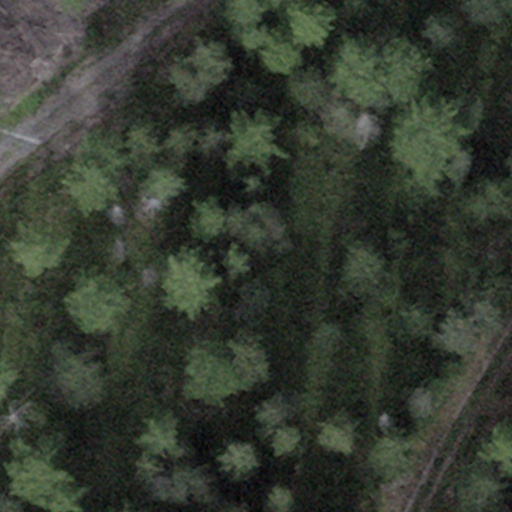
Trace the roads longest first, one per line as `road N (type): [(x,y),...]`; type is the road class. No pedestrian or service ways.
road 1 (track): [(0,170),(59,108),(202,0)]
road 2 (track): [(511,345),(454,439),(426,511)]
